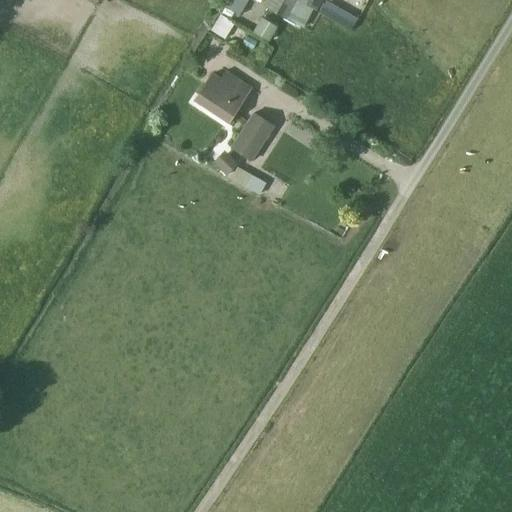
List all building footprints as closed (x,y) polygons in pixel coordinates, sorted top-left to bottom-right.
[(238,14),(245,0),(230,0),(226,7),(238,14)] [(286,20),(296,0),(273,0),(269,9),(286,20)] [(326,2),(321,13),(336,21),(341,11),(326,2)] [(224,38),(234,23),(221,14),(211,30),(224,38)] [(261,18),(253,32),(269,42),(277,27),(261,18)] [(250,88),(226,72),(221,79),(212,73),(194,101),(228,122),(250,88)] [(251,161),(274,126),(253,112),(230,147),(251,161)] [(229,175),(238,164),(225,152),(215,162),(229,175)] [(259,193),(264,183),(238,168),(232,178),(259,193)]
